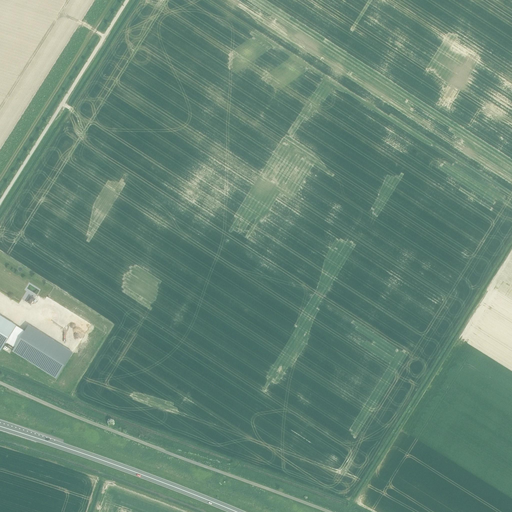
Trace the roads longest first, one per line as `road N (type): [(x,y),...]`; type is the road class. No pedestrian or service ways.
road 1 (unclassified): [(329,511),(0,382)]
road 2 (trunk): [(234,511),(0,426)]
road 3 (unclassified): [(0,203),(127,0)]
